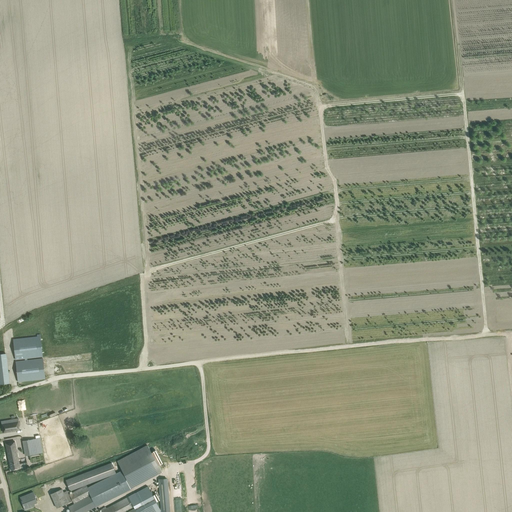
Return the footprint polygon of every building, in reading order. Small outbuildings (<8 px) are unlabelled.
[(37,335),(37,336),(13,339),(15,360),(43,357),(40,334),(37,335)] [(0,353),(0,384),(9,383),(6,353),(0,353)] [(16,361),(18,382),(45,379),(43,358),(16,361)] [(18,427),(20,426),(18,419),(1,421),(3,432),(12,431),(19,430),(18,427)] [(23,441),(26,455),(43,452),(40,438),(23,441)] [(11,470),(20,468),(15,441),(6,443),(11,470)] [(147,445),(117,461),(122,470),(121,471),(130,489),(162,472),(158,465),(162,463),(155,450),(151,452),(147,445)] [(113,475),(116,473),(115,471),(112,463),(69,479),(66,480),(65,480),(70,491),(113,475)] [(113,475),(87,487),(86,485),(69,494),(74,504),(68,507),(70,510),(65,511),(86,511),(98,506),(131,489),(130,489),(121,471),(121,470),(116,473),(113,475)] [(160,511),(169,511),(168,478),(159,479),(160,511)] [(67,491),(63,492),(62,489),(50,494),(56,508),(72,501),(67,491)] [(20,497),(25,510),(35,506),(34,504),(37,503),(34,492),(20,497)] [(145,511),(135,493),(106,508),(105,507),(101,509),(102,510),(98,511),(145,511)]
